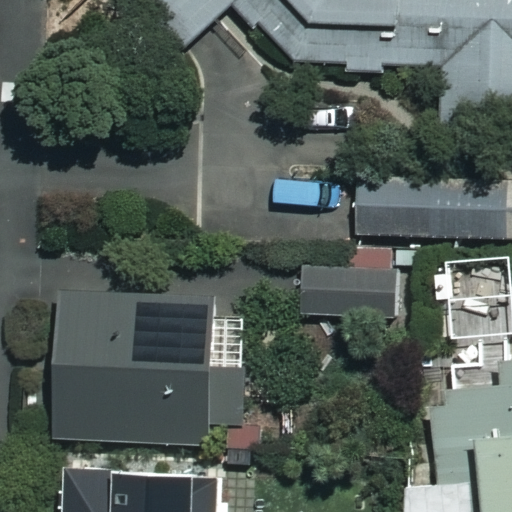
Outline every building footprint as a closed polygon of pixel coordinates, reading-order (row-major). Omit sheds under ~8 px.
[(236,0),(138,0),(189,55),(210,36),(231,16),(242,6),(236,0)] [(511,0),(236,0),(242,6),(302,67),(449,64),(450,128),(511,126),(511,0)] [(511,181),(364,179),(363,236),(511,237),(511,181)] [(399,266),(307,263),(306,315),(398,317),(399,266)] [(221,295),(65,292),(62,436),(218,440),(221,295)] [(511,511),(511,351),(510,352),(510,383),(441,383),(441,485),(423,485),(423,511),(511,511)] [(208,468),(69,465),(68,511),(226,511),(227,511),(207,511),(208,468)]
